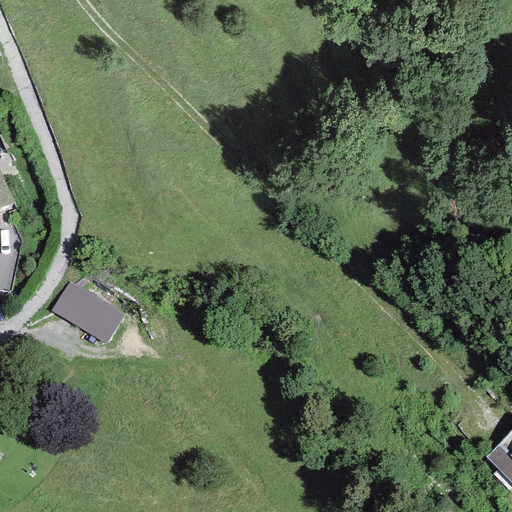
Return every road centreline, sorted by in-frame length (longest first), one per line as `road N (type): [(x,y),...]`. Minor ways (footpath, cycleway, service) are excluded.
road 1 (track): [(81,0),(494,426)]
road 2 (track): [(0,335),(45,294),(69,237),(43,131),(0,25)]
